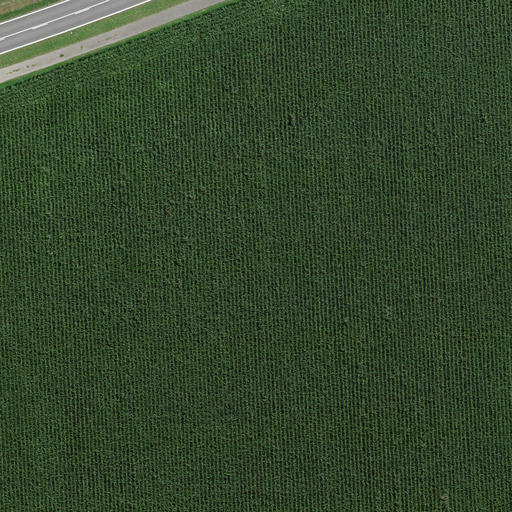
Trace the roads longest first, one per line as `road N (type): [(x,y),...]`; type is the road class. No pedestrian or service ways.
road 1 (track): [(0,80),(212,0)]
road 2 (primary): [(117,0),(0,39)]
